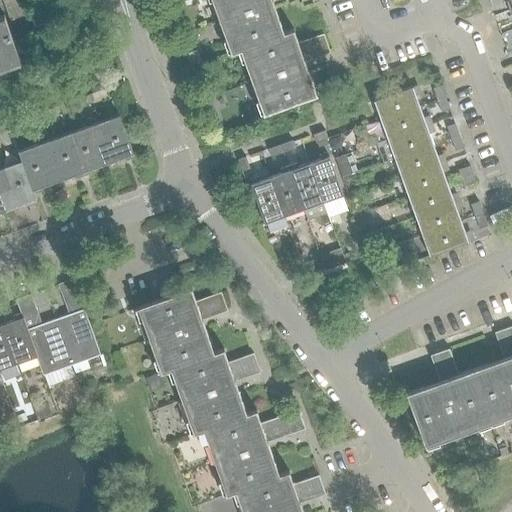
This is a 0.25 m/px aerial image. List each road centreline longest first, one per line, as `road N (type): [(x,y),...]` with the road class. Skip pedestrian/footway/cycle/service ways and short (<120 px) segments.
road 1 (residential): [(322,365),(511,252)]
road 2 (residential): [(187,192),(322,365)]
road 3 (residential): [(511,162),(467,43),(400,0)]
road 4 (residential): [(187,192),(0,259)]
road 5 (residential): [(322,365),(417,483),(429,511)]
road 6 (residential): [(130,30),(187,192)]
